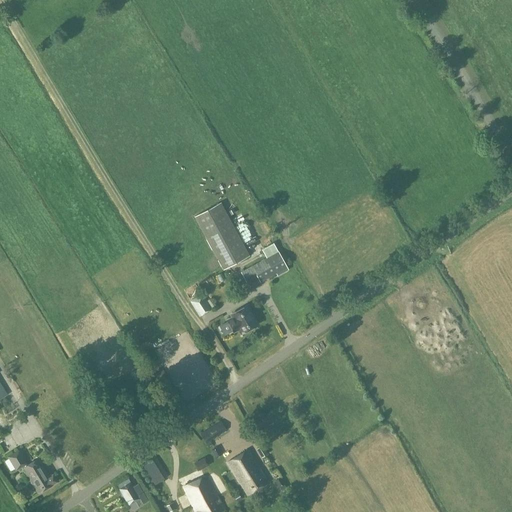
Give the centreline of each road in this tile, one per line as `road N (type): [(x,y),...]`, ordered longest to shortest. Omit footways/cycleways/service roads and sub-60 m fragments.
road 1 (unclassified): [(59,511),(511,191)]
road 2 (unknown): [(400,0),(511,178)]
